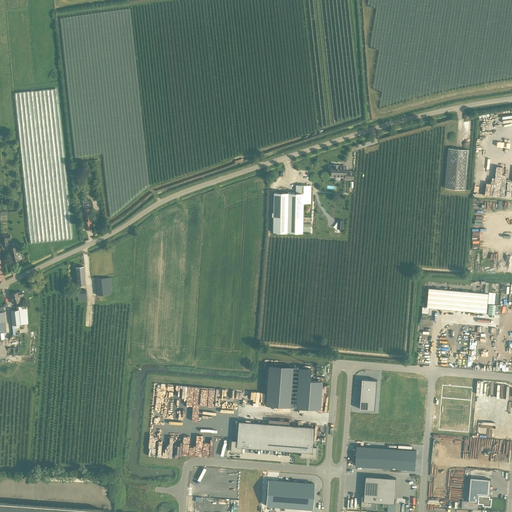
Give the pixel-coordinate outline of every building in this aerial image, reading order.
[(469,150),(449,148),(445,188),(465,190),(469,150)] [(331,165),(331,177),(344,177),(344,179),(354,180),(354,171),(345,171),(346,166),(339,166),(339,165),(332,165),(331,165)] [(311,203),(311,185),(295,185),(295,193),(273,192),(272,232),(303,233),(303,203),(311,203)] [(84,210),(83,210),(84,215),(85,215),(86,221),(84,221),(85,230),(92,228),(90,220),(90,214),(91,214),(90,209),(92,208),(91,201),(89,202),(88,199),(82,200),(83,203),(84,210)] [(8,240),(11,239),(10,234),(2,235),(3,246),(8,245),(8,240)] [(16,246),(10,247),(12,261),(19,259),(19,258),(20,258),(20,255),(18,255),(16,246)] [(84,266),(75,267),(77,285),(85,284),(84,266)] [(111,294),(111,288),(113,288),(112,277),(96,279),(97,295),(111,294)] [(429,288),(427,307),(487,313),(488,294),(429,288)] [(78,302),(87,301),(86,290),(77,290),(78,302)] [(17,310),(10,310),(12,325),(20,324),(28,323),(27,308),(23,308),(23,305),(21,305),(20,301),(21,301),(19,298),(24,296),(22,291),(18,292),(11,294),(13,303),(15,303),(16,306),(17,310)] [(495,315),(496,305),(488,304),(487,314),(495,315)] [(362,379),(360,409),(375,410),(377,380),(362,379)] [(389,381),(387,406),(415,408),(417,383),(389,381)] [(454,386),(439,386),(439,398),(454,398),(454,386)] [(439,398),(437,426),(452,427),(454,399),(439,398)] [(363,416),(362,439),(383,441),(384,417),(363,416)] [(231,440),(230,451),(242,452),(242,447),(301,451),(301,457),(317,458),(318,447),(312,446),(314,427),(238,421),(237,440),(231,440)] [(357,446),(355,466),(385,468),(387,449),(357,446)] [(387,449),(385,468),(415,471),(416,451),(387,449)] [(235,495),(235,475),(217,475),(217,495),(235,495)] [(362,496),(361,506),(371,506),(372,502),(394,503),(396,478),(366,476),(365,496),(362,496)] [(470,477),(468,501),(478,502),(483,503),(483,505),(491,505),(491,497),(490,497),(490,495),(489,495),(491,479),(470,477)] [(267,479),(265,505),(312,508),(314,483),(267,479)] [(31,503),(65,505),(65,492),(62,492),(62,498),(59,498),(60,492),(55,492),(49,491),(43,491),(38,490),(38,498),(35,498),(36,490),(32,490),(31,503)] [(68,492),(67,506),(82,507),(82,498),(80,498),(80,502),(79,506),(77,506),(77,493),(74,493),(73,503),(71,503),(71,493),(68,492)] [(102,511),(103,510),(0,502),(0,511),(102,511)]
